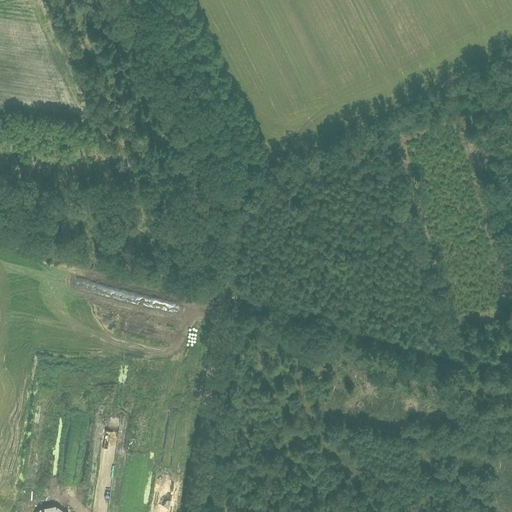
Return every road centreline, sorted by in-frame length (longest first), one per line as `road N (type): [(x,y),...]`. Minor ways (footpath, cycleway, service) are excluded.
road 1 (track): [(188,511),(247,170),(162,0)]
road 2 (track): [(511,361),(471,364),(0,234)]
